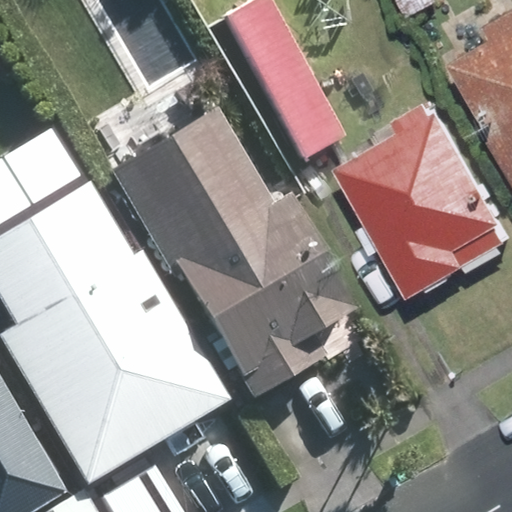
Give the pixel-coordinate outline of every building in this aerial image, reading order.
[(253,0),(223,17),(301,161),(343,139),(267,0),(253,0)] [(511,163),(511,14),(489,28),(497,42),(455,66),(511,163)] [(401,121),(408,133),(344,169),(417,299),(511,245),(511,231),(445,113),(439,116),(432,104),(401,121)] [(310,333),(354,307),(286,194),(271,203),(214,110),(184,128),(110,172),(247,398),(322,353),(310,333)] [(76,281),(41,219),(0,242),(0,311),(5,321),(76,281)] [(225,400),(135,254),(0,336),(0,345),(86,484),(225,400)] [(0,511),(31,511),(64,493),(0,384),(0,511)] [(94,511),(82,491),(45,511),(94,511)]
